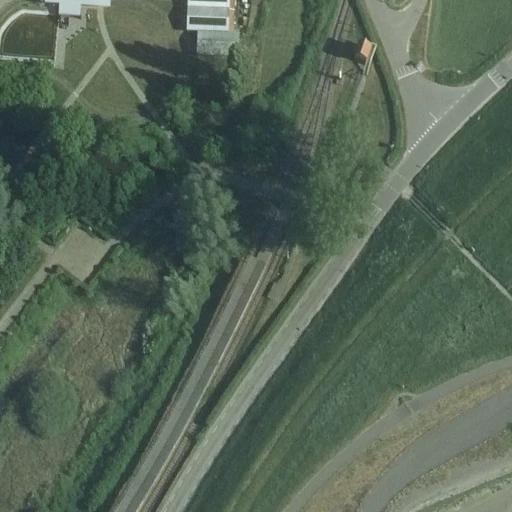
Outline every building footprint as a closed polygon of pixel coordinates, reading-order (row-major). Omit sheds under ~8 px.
[(109,0),(44,0),(44,6),(59,7),(80,9),(108,11),(109,0)] [(228,0),(187,0),(188,1),(188,8),(187,20),(187,33),(227,35),(228,0)] [(80,18),(80,9),(59,7),(59,17),(80,18)] [(237,37),(196,35),(195,58),(236,60),(237,37)] [(371,54),(359,50),(354,62),(366,67),(371,54)]
